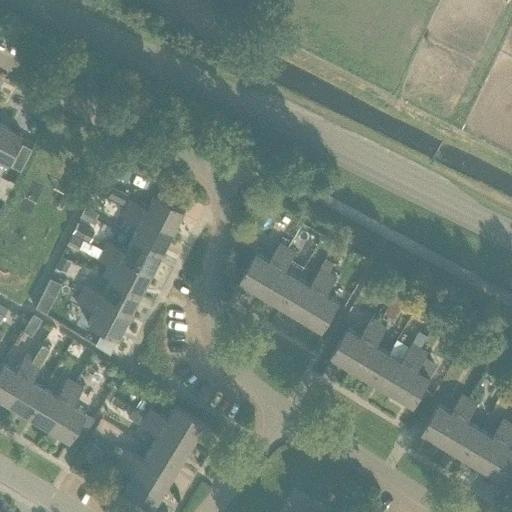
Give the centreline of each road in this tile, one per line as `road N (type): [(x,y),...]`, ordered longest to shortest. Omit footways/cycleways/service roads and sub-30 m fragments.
road 1 (secondary): [(511,240),(20,0)]
road 2 (residential): [(281,424),(237,377),(210,326),(221,192)]
road 3 (residential): [(0,66),(186,161),(221,192)]
road 4 (residential): [(423,511),(281,424)]
